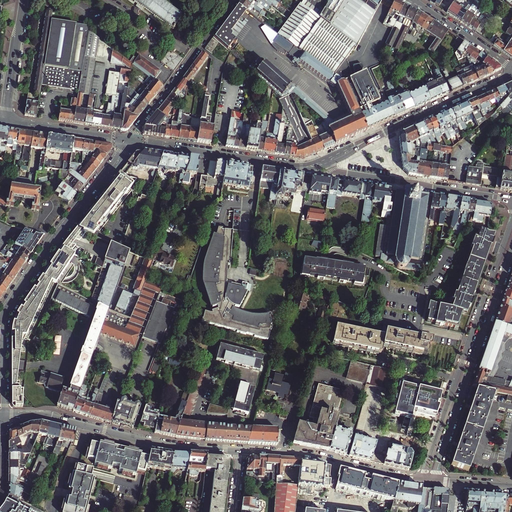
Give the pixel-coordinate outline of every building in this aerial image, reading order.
[(45,0),(42,4),(47,8),(51,4),(45,0)] [(181,16),(159,0),(134,0),(136,2),(145,8),(173,29),(175,27),(174,26),(181,16)] [(258,18),(260,14),(241,0),(240,0),(237,5),(246,11),(249,14),(251,12),(258,18)] [(256,6),(258,4),(252,0),(241,0),(260,14),(263,16),(265,14),(262,11),(256,6)] [(270,6),(261,0),(252,0),(258,4),(264,8),(266,10),(270,6)] [(355,49),(381,0),(344,0),(332,20),(322,13),(317,9),(309,3),(304,0),(303,0),(301,5),(300,4),(277,35),(342,83),(348,80),(346,75),(343,73),(348,66),(345,59),(354,48),(355,49)] [(311,0),(309,3),(317,9),(322,0),(311,0)] [(330,0),(322,13),(332,20),(344,0),(330,0)] [(461,8),(464,3),(466,0),(454,0),(446,13),(455,19),(461,10),(462,8),(461,8)] [(511,0),(497,0),(511,8),(511,0)] [(395,13),(399,15),(404,5),(395,1),(383,24),(393,29),(399,32),(402,25),(396,22),(395,23),(391,20),(392,17),(394,17),(395,13)] [(143,10),(145,8),(136,2),(134,4),(136,5),(137,4),(142,8),(141,9),(143,10)] [(460,22),(466,13),(471,7),(464,3),(461,8),(462,8),(463,6),(465,8),(464,10),(463,11),(461,10),(455,19),(460,22)] [(231,33),(230,33),(246,11),(237,5),(213,37),(219,42),(227,50),(235,40),(231,36),(231,35),(231,33)] [(396,22),(402,25),(410,8),(404,5),(399,15),(396,22)] [(460,22),(468,27),(476,14),(478,11),(471,7),(466,13),(460,22)] [(404,40),(407,34),(418,12),(410,8),(402,25),(399,32),(391,47),(398,51),(404,40)] [(43,18),(51,19),(52,11),(46,10),(44,12),(43,18)] [(468,27),(471,29),(478,20),(480,17),(481,15),(481,14),(478,11),(476,14),(468,27)] [(415,25),(422,15),(418,12),(407,34),(409,36),(412,31),(411,31),(412,30),(413,30),(415,25)] [(420,28),(420,29),(427,18),(422,15),(415,25),(413,30),(415,32),(412,37),(414,38),(416,34),(417,34),(420,28)] [(471,29),(475,32),(480,24),(484,19),(481,15),(480,17),(478,20),(471,29)] [(42,27),(50,28),(51,21),(51,19),(43,18),(42,27)] [(422,37),(425,33),(433,22),(427,18),(420,29),(420,28),(417,34),(416,34),(414,38),(417,40),(419,35),(422,37)] [(480,24),(485,28),(489,22),(484,19),(480,24)] [(74,89),(79,91),(84,54),(85,47),(86,39),(88,30),(88,27),(75,25),(51,21),(50,28),(49,36),(47,44),(46,53),(45,62),(43,70),(42,78),(41,85),(57,87),(74,89)] [(433,54),(433,53),(448,32),(433,22),(425,33),(435,39),(428,51),(433,54)] [(511,38),(511,30),(511,31),(505,26),(503,28),(507,31),(505,34),(511,39),(511,38)] [(41,35),(49,36),(50,28),(42,27),(41,35)] [(382,51),(388,54),(391,47),(399,32),(393,29),(382,51)] [(73,123),(84,125),(90,95),(99,39),(88,30),(86,39),(85,47),(84,54),(79,91),(77,100),(73,123)] [(335,145),(366,131),(357,111),(345,85),(342,83),(277,35),(273,32),(266,41),(270,45),(275,48),(279,51),(281,48),(334,87),(336,86),(349,114),(332,121),(328,119),(313,105),(314,104),(314,102),(297,88),(295,87),(295,88),(291,85),(290,85),(286,82),(287,81),(286,81),(282,78),(283,77),(282,77),(282,78),(278,74),(279,74),(278,73),(278,74),(274,71),(274,70),(274,69),(273,70),(270,67),(270,66),(269,66),(265,63),(266,62),(265,62),(265,63),(264,62),(263,64),(261,62),(261,61),(260,62),(258,62),(257,61),(257,62),(255,64),(254,64),(253,63),(248,68),(282,98),(291,95),(294,93),(323,120),(324,122),(335,145)] [(417,40),(414,38),(412,37),(409,36),(407,34),(404,40),(413,46),(417,40)] [(40,43),(47,44),(49,36),(41,35),(40,43)] [(212,53),(211,53),(219,42),(213,37),(202,52),(208,57),(209,58),(212,53)] [(452,44),(459,48),(463,42),(456,37),(452,44)] [(511,58),(511,59),(511,38),(511,39),(507,45),(498,39),(497,41),(496,41),(495,42),(493,45),(511,58)] [(462,55),(465,54),(470,46),(463,42),(459,48),(456,51),(459,53),(461,57),(463,56),(462,55)] [(39,52),(46,53),(47,44),(40,43),(39,52)] [(469,58),(470,57),(475,50),(470,46),(465,54),(462,55),(463,56),(461,57),(462,58),(466,56),(467,58),(469,58)] [(132,64),(129,62),(113,50),(111,57),(111,63),(122,64),(131,70),(132,64)] [(161,63),(174,72),(183,60),(170,50),(161,63)] [(474,62),(476,60),(480,53),(475,50),(470,57),(469,58),(467,58),(469,62),(470,64),(471,63),(472,65),(473,65),(474,62)] [(38,61),(45,62),(46,53),(39,52),(38,61)] [(192,80),(191,80),(208,57),(202,52),(187,72),(183,79),(188,83),(189,84),(192,80)] [(481,61),(482,62),(486,57),(480,53),(476,60),(477,61),(480,63),(481,61)] [(154,80),(160,71),(139,56),(137,59),(135,58),(134,57),(129,62),(132,64),(154,80)] [(500,71),(500,68),(486,57),(482,62),(481,61),(480,63),(482,65),(484,66),(493,74),(500,71)] [(37,69),(43,70),(45,62),(38,61),(37,69)] [(483,78),(488,76),(485,72),(484,72),(482,68),(478,65),(476,63),(474,62),(473,65),(477,70),(478,70),(483,78)] [(477,81),(483,78),(478,70),(477,70),(473,65),(472,65),(471,66),(471,67),(477,81)] [(442,97),(448,94),(435,66),(432,68),(436,78),(434,79),(434,80),(442,97)] [(462,87),(469,85),(461,67),(461,66),(457,68),(455,69),(456,72),(459,71),(461,76),(462,75),(462,76),(459,78),(462,87)] [(469,85),(477,81),(471,67),(466,69),(464,66),(461,67),(469,85)] [(488,76),(493,74),(484,66),(482,68),(484,72),(485,72),(488,76)] [(35,77),(42,78),(43,70),(37,69),(35,77)] [(113,115),(115,107),(117,94),(119,82),(129,83),(131,70),(121,69),(120,74),(109,72),(107,84),(106,89),(105,95),(113,96),(112,97),(111,104),(108,104),(105,117),(102,117),(100,127),(111,129),(113,115)] [(371,129),(393,119),(386,104),(371,70),(365,73),(378,102),(362,109),(364,114),(371,129)] [(348,80),(354,78),(351,71),(346,73),(346,75),(348,80)] [(452,92),(462,87),(459,78),(458,77),(449,81),(449,80),(450,79),(446,71),(443,72),(452,92)] [(362,109),(378,102),(365,73),(354,78),(348,80),(342,83),(345,85),(357,111),(362,109)] [(41,86),(41,85),(42,78),(35,77),(34,86),(41,86)] [(145,86),(156,95),(162,87),(154,80),(149,86),(145,82),(144,82),(139,79),(138,80),(145,86)] [(184,91),(186,91),(188,83),(183,79),(179,84),(184,88),(182,89),(184,91)] [(430,102),(442,97),(434,80),(428,82),(427,83),(428,86),(424,87),(424,88),(430,102)] [(393,119),(405,113),(395,94),(390,81),(387,83),(386,84),(388,90),(386,91),(387,93),(386,94),(389,103),(386,104),(393,119)] [(405,113),(413,110),(407,96),(401,82),(399,83),(400,84),(399,85),(399,86),(401,91),(395,94),(405,113)] [(511,83),(495,91),(502,105),(511,94),(511,83)] [(184,91),(182,89),(184,88),(179,84),(175,89),(180,92),(180,93),(182,95),(182,94),(184,91)] [(152,100),(156,95),(145,86),(143,89),(141,88),(140,89),(144,93),(152,100)] [(413,110),(430,102),(424,88),(407,96),(413,110)] [(149,104),(152,100),(144,93),(140,89),(138,92),(142,95),(140,97),(149,104)] [(182,95),(180,93),(180,92),(175,89),(171,94),(176,97),(179,98),(182,95)] [(111,129),(121,131),(125,105),(125,103),(127,92),(125,91),(124,96),(123,96),(120,113),(120,116),(113,115),(111,129)] [(499,109),(502,105),(495,91),(486,95),(491,105),(495,103),(496,105),(497,104),(499,109)] [(197,142),(210,144),(212,132),(213,128),(209,127),(210,117),(206,116),(209,97),(209,95),(208,94),(205,93),(201,120),(197,142)] [(25,116),(36,117),(38,104),(32,103),(32,100),(33,100),(34,97),(34,96),(33,96),(33,94),(31,94),(28,94),(25,116)] [(145,109),(149,104),(140,97),(135,94),(131,99),(145,109)] [(511,94),(502,105),(499,109),(497,111),(499,113),(500,113),(503,109),(504,109),(507,105),(507,104),(509,102),(510,103),(510,104),(510,106),(511,107),(511,94)] [(84,125),(91,126),(94,110),(94,108),(92,108),(94,95),(90,95),(84,125)] [(317,153),(301,118),(291,95),(282,98),(279,100),(282,109),(289,123),(293,133),(297,142),(297,144),(301,142),(308,157),(317,153)] [(491,107),(491,105),(486,95),(483,96),(488,108),(491,107)] [(488,108),(483,96),(475,100),(480,111),(484,118),(485,121),(491,116),(490,114),(487,115),(484,110),(488,108)] [(173,107),(174,103),(168,98),(165,102),(173,107)] [(67,122),(73,123),(77,100),(72,99),(70,107),(69,107),(68,113),(67,122)] [(140,115),(145,109),(131,99),(128,103),(128,105),(140,115)] [(478,112),(480,111),(475,100),(467,104),(472,114),(477,127),(485,121),(484,118),(481,119),(478,112)] [(170,111),(173,107),(165,102),(162,105),(170,111)] [(466,117),(472,114),(467,104),(457,108),(464,123),(466,122),(465,120),(467,119),(466,117)] [(125,131),(128,130),(140,115),(128,105),(125,105),(121,131),(125,131)] [(167,120),(168,115),(170,111),(162,105),(156,113),(167,120)] [(164,137),(169,138),(172,123),(173,115),(174,110),(174,108),(173,107),(170,111),(168,115),(167,120),(164,137)] [(468,132),(464,123),(457,108),(451,111),(457,124),(458,125),(460,124),(462,130),(463,129),(465,133),(468,132)] [(274,155),(284,156),(286,144),(282,144),(283,137),(282,137),(283,127),(288,128),(289,123),(282,109),(281,115),(278,132),(274,155)] [(366,131),(371,129),(364,114),(362,109),(357,111),(366,131)] [(91,126),(100,127),(102,117),(103,112),(99,111),(94,110),(91,126)] [(58,121),(65,122),(67,113),(67,112),(60,111),(58,121)] [(169,138),(179,140),(182,117),(183,112),(179,111),(177,124),(172,123),(169,138)] [(455,125),(457,124),(451,111),(446,113),(456,135),(459,133),(456,127),(455,125)] [(143,134),(164,137),(167,120),(156,113),(142,130),(143,134)] [(457,136),(456,135),(446,113),(440,116),(451,139),(457,136)] [(212,132),(219,133),(222,115),(215,114),(213,128),(212,132)] [(274,155),(278,132),(281,115),(276,115),(275,121),(272,135),(266,133),(263,153),(274,155)] [(447,140),(451,139),(440,116),(434,118),(441,135),(444,133),(447,140)] [(188,141),(197,142),(201,120),(195,119),(191,118),(190,129),(188,141)] [(317,153),(324,150),(317,135),(311,121),(301,118),(317,153)] [(442,136),(441,135),(434,118),(428,121),(434,134),(438,142),(439,141),(438,138),(442,136)] [(238,149),(246,150),(249,128),(245,127),(246,121),(246,120),(243,119),(243,122),(238,149)] [(225,147),(238,149),(243,122),(230,120),(225,147)] [(263,153),(266,133),(268,121),(262,120),(261,126),(257,152),(263,153)] [(432,135),(434,134),(428,121),(422,124),(432,145),(436,146),(432,135)] [(324,150),(335,145),(324,122),(321,123),(326,134),(323,135),(322,134),(321,133),(317,135),(324,150)] [(284,156),(290,157),(292,140),(291,139),(291,134),(293,134),(293,133),(289,123),(288,128),(288,131),(287,139),(286,144),(284,156)] [(246,150),(257,152),(261,126),(261,125),(260,125),(259,124),(258,124),(257,125),(256,125),(256,127),(250,126),(249,128),(246,150)] [(431,145),(432,145),(422,124),(414,128),(421,144),(428,144),(431,145)] [(5,152),(6,146),(9,130),(0,128),(0,150),(1,152),(4,152),(5,152)] [(420,149),(421,144),(414,128),(406,131),(412,144),(417,142),(417,149),(420,149)] [(16,150),(18,141),(19,131),(9,130),(6,146),(13,147),(13,150),(16,150)] [(19,145),(24,146),(26,132),(19,131),(18,141),(16,150),(15,161),(19,161),(21,148),(20,147),(19,146),(19,145)] [(415,149),(412,144),(406,131),(402,133),(399,139),(400,147),(415,149)] [(29,162),(31,148),(33,133),(26,132),(24,146),(29,147),(29,148),(28,148),(26,149),(24,162),(29,162)] [(44,160),(46,151),(48,136),(33,133),(31,148),(41,150),(39,165),(37,165),(36,173),(42,174),(43,168),(44,160)] [(69,172),(70,164),(74,140),(48,136),(46,151),(67,155),(66,163),(64,163),(64,164),(50,162),(50,161),(44,160),(43,168),(60,171),(63,171),(69,172)] [(78,151),(82,152),(84,141),(74,140),(70,164),(73,164),(75,153),(76,153),(77,152),(78,151)] [(90,156),(92,153),(95,143),(90,142),(87,155),(90,156)] [(304,159),(308,157),(301,142),(297,144),(295,158),(304,159)] [(92,153),(103,160),(113,149),(111,145),(95,143),(92,153)] [(416,177),(422,178),(428,144),(421,144),(420,149),(420,154),(416,177)] [(422,178),(429,179),(433,156),(433,152),(434,149),(431,148),(432,146),(430,146),(431,145),(428,144),(422,178)] [(429,179),(436,180),(441,146),(436,146),(432,145),(431,145),(430,146),(432,146),(431,148),(434,149),(433,152),(436,153),(436,157),(433,156),(429,179)] [(441,180),(443,167),(443,164),(442,164),(443,153),(444,153),(445,147),(441,146),(436,180),(441,180)] [(511,150),(506,146),(501,179),(499,189),(511,191),(511,150)] [(408,175),(416,177),(420,154),(416,154),(417,149),(415,149),(400,147),(403,170),(408,175)] [(441,180),(447,181),(452,148),(445,147),(444,153),(447,154),(445,165),(446,165),(446,168),(443,167),(441,180)] [(86,232),(93,235),(104,220),(103,219),(109,212),(110,213),(120,201),(119,200),(122,195),(124,196),(136,180),(129,178),(125,175),(131,167),(143,152),(142,151),(137,153),(62,247),(70,252),(86,232)] [(152,178),(155,179),(158,170),(163,154),(144,151),(143,152),(131,167),(136,168),(138,167),(139,166),(154,169),(153,172),(151,173),(151,176),(152,178)] [(100,165),(103,160),(92,153),(90,156),(89,158),(91,160),(92,159),(100,165)] [(175,173),(175,171),(178,156),(163,154),(158,170),(162,171),(164,173),(166,174),(169,172),(175,173)] [(182,183),(189,165),(190,158),(178,156),(175,171),(182,172),(182,174),(180,176),(179,183),(182,184),(182,183)] [(97,169),(100,165),(92,159),(91,160),(89,158),(87,157),(85,161),(88,163),(89,163),(97,169)] [(191,174),(196,175),(199,159),(190,158),(189,165),(182,183),(189,185),(191,174)] [(212,184),(213,185),(217,162),(209,161),(207,177),(201,177),(200,184),(212,186),(212,184)] [(220,200),(223,186),(226,163),(217,162),(213,185),(218,185),(217,193),(218,195),(217,200),(220,200)] [(69,175),(83,186),(97,169),(89,163),(88,163),(83,169),(81,167),(82,165),(81,164),(80,165),(73,164),(70,164),(69,172),(69,175)] [(252,175),(251,175),(253,167),(248,167),(234,165),(234,164),(226,163),(223,186),(248,190),(250,181),(251,181),(252,175)] [(482,175),(499,177),(500,170),(483,167),(483,165),(483,164),(477,163),(477,164),(476,166),(475,169),(469,168),(468,168),(467,175),(465,184),(480,186),(482,175)] [(274,204),(275,197),(279,171),(261,169),(259,188),(271,190),(269,203),(270,204),(274,204)] [(11,183),(34,186),(36,176),(28,174),(27,179),(19,178),(20,172),(13,171),(11,183)] [(62,184),(66,180),(68,176),(69,175),(69,172),(63,171),(60,171),(58,181),(61,181),(60,183),(56,188),(58,190),(55,193),(69,204),(76,195),(67,188),(63,185),(62,184)] [(295,190),(308,192),(310,182),(308,182),(308,185),(301,184),(303,175),(279,171),(275,197),(290,199),(290,196),(293,196),(295,190)] [(452,182),(465,184),(467,175),(454,173),(452,182)] [(79,191),(83,186),(69,175),(68,176),(66,180),(79,191)] [(308,192),(328,196),(330,179),(311,176),(310,180),(310,182),(308,192)] [(368,223),(372,203),(374,186),(330,179),(328,196),(325,217),(332,218),(336,196),(341,197),(341,194),(359,197),(359,200),(364,200),(361,222),(368,223)] [(76,195),(79,191),(66,180),(62,184),(63,185),(64,184),(68,187),(67,188),(76,195)] [(39,208),(38,208),(41,187),(34,186),(11,183),(8,200),(0,197),(0,205),(5,207),(6,206),(6,205),(13,207),(14,204),(12,204),(13,200),(13,198),(34,202),(34,203),(33,207),(32,207),(31,209),(39,210),(39,208)] [(143,189),(150,192),(153,185),(145,183),(143,189)] [(387,218),(391,191),(391,189),(374,186),(372,203),(383,205),(381,217),(387,218)] [(403,192),(391,191),(387,218),(386,222),(382,222),(382,226),(380,225),(375,258),(385,263),(394,264),(396,267),(398,268),(418,272),(415,278),(418,280),(420,276),(432,197),(419,195),(419,193),(404,191),(403,192)] [(132,245),(148,197),(142,195),(141,198),(139,198),(133,215),(135,215),(132,222),(130,221),(124,238),(126,239),(125,243),(132,245)] [(434,209),(438,209),(440,197),(432,195),(432,197),(427,229),(429,229),(430,221),(432,221),(434,211),(434,210),(434,209)] [(443,226),(444,217),(447,198),(440,197),(438,209),(442,210),(441,213),(440,213),(438,225),(443,226)] [(458,211),(455,211),(455,208),(454,208),(454,207),(453,206),(453,204),(454,204),(454,203),(455,202),(456,199),(447,198),(444,217),(452,218),(450,227),(453,229),(456,223),(460,207),(459,208),(458,209),(458,211)] [(463,225),(464,222),(469,201),(460,200),(459,203),(460,205),(460,206),(460,207),(456,223),(453,229),(460,233),(463,225)] [(467,226),(470,227),(472,221),(476,202),(469,201),(464,222),(467,222),(467,226)] [(482,217),(489,218),(491,204),(476,202),(472,221),(482,222),(482,217)] [(304,228),(322,231),(324,220),(306,217),(304,228)] [(230,265),(233,232),(224,231),(224,229),(218,228),(216,236),(213,235),(204,261),(202,271),(202,278),(204,289),(205,294),(210,307),(212,306),(212,307),(217,306),(218,309),(211,311),(212,314),(204,312),(203,319),(202,319),(201,322),(237,331),(236,332),(246,334),(246,333),(254,336),(267,340),(270,330),(271,330),(272,326),(270,326),(270,325),(271,325),(270,316),(271,316),(271,314),(262,315),(252,314),(241,311),(234,307),(236,306),(240,307),(248,291),(247,290),(241,289),(240,289),(241,286),(231,284),(231,286),(226,285),(228,265),(230,265)] [(23,233),(15,244),(16,245),(17,246),(21,248),(30,255),(42,238),(43,236),(35,234),(32,233),(24,230),(23,233)] [(443,325),(457,328),(462,313),(466,315),(469,307),(471,308),(473,300),(472,299),(484,264),(490,247),(492,247),(494,240),(492,240),(495,235),(488,235),(487,232),(481,230),(478,239),(474,238),(471,247),(473,248),(456,295),(454,295),(452,301),(454,302),(451,309),(438,304),(438,307),(429,303),(427,312),(429,312),(427,321),(435,323),(435,325),(442,326),(443,325)] [(312,246),(320,248),(322,242),(314,240),(312,246)] [(134,291),(133,295),(116,289),(129,252),(110,243),(104,261),(97,258),(95,263),(93,262),(92,264),(96,266),(94,271),(100,274),(91,301),(109,311),(130,320),(138,303),(146,281),(153,262),(149,261),(144,259),(132,291),(134,291)] [(28,259),(30,255),(21,248),(19,250),(16,248),(15,247),(14,247),(13,246),(11,248),(14,250),(28,259)] [(11,334),(11,404),(12,405),(12,406),(13,407),(14,407),(15,408),(26,408),(27,398),(29,391),(25,391),(25,382),(22,382),(22,337),(25,335),(51,280),(56,283),(75,255),(70,252),(62,247),(19,309),(18,312),(17,314),(15,317),(14,319),(13,323),(12,327),(12,328),(12,330),(12,332),(11,334)] [(25,263),(28,259),(14,250),(13,252),(16,255),(15,257),(25,263)] [(21,268),(25,263),(15,257),(12,254),(9,252),(8,252),(5,256),(7,258),(12,261),(21,268)] [(17,275),(21,268),(12,261),(7,258),(5,261),(0,257),(0,263),(4,266),(9,270),(17,275)] [(327,262),(305,259),(302,277),(310,278),(310,276),(317,277),(317,280),(325,281),(325,279),(340,281),(339,283),(347,284),(347,282),(355,283),(354,285),(363,287),(366,269),(343,265),(343,264),(327,261),(327,262)] [(174,272),(176,273),(178,268),(160,261),(157,271),(172,277),(174,272)] [(16,276),(17,275),(9,270),(4,266),(0,263),(0,274),(4,277),(11,283),(15,278),(16,276)] [(0,286),(6,291),(11,283),(4,277),(0,274),(0,286)] [(162,287),(146,281),(138,303),(130,320),(121,341),(136,347),(155,293),(159,295),(160,292),(162,287)] [(57,407),(73,412),(82,385),(91,360),(92,357),(97,343),(100,334),(109,311),(91,301),(58,284),(51,298),(89,318),(95,307),(98,308),(88,337),(86,342),(70,388),(73,389),(72,393),(63,390),(62,391),(60,391),(63,381),(63,378),(41,371),(37,383),(44,385),(44,387),(45,388),(46,389),(46,390),(45,406),(57,407)] [(182,301),(160,292),(159,295),(143,339),(159,345),(160,346),(151,372),(158,375),(163,356),(182,301)] [(292,308),(303,311),(307,295),(297,292),(292,308)] [(511,294),(505,292),(503,300),(511,303),(511,294)] [(329,302),(330,299),(320,294),(318,297),(329,302)] [(508,328),(511,318),(511,316),(511,303),(503,300),(495,324),(508,328)] [(100,334),(121,341),(130,320),(109,311),(100,334)] [(316,321),(322,323),(326,313),(319,311),(316,321)] [(76,334),(81,336),(86,322),(80,320),(76,334)] [(488,374),(490,374),(502,338),(503,336),(511,338),(511,329),(508,328),(495,324),(494,324),(472,387),(477,388),(497,393),(507,395),(511,396),(511,397),(511,396),(511,380),(511,382),(506,382),(506,381),(487,377),(488,374)] [(384,336),(335,326),(332,343),(348,347),(348,349),(351,350),(352,347),(366,350),(365,353),(369,354),(370,351),(379,353),(380,353),(381,352),(382,346),(392,348),(392,351),(395,351),(396,349),(411,352),(411,355),(414,355),(415,353),(425,355),(426,355),(427,354),(428,350),(427,349),(427,348),(428,348),(429,347),(431,341),(425,340),(425,339),(424,339),(424,340),(420,339),(385,331),(384,336)] [(431,334),(422,332),(420,339),(424,340),(424,339),(425,339),(425,340),(431,341),(432,336),(432,335),(431,334)] [(149,372),(151,372),(160,346),(159,345),(149,372)] [(244,351),(220,345),(216,361),(240,367),(244,351)] [(263,356),(244,351),(240,367),(259,372),(263,356)] [(347,381),(365,385),(368,374),(366,373),(366,372),(365,372),(365,371),(353,368),(355,362),(352,361),(347,381)] [(366,373),(368,374),(370,366),(355,362),(353,368),(365,371),(365,372),(366,372),(366,373)] [(183,413),(190,416),(191,413),(206,369),(199,366),(190,392),(183,413)] [(376,440),(379,429),(394,372),(370,366),(368,374),(365,385),(354,430),(356,431),(354,436),(357,437),(359,433),(363,434),(363,435),(362,438),(368,440),(369,438),(376,440)] [(283,380),(291,382),(293,375),(285,373),(283,380)] [(290,385),(281,383),(283,376),(275,374),(273,381),(269,380),(266,390),(278,393),(277,396),(280,397),(280,398),(283,399),(283,398),(287,399),(290,385)] [(292,444),(317,449),(322,420),(330,387),(318,384),(309,417),(313,418),(311,427),(298,423),(292,444)] [(73,412),(81,415),(87,398),(82,396),(82,395),(83,396),(87,386),(82,385),(73,412)] [(255,389),(240,385),(233,410),(248,414),(255,389)] [(317,449),(329,451),(336,424),(332,423),(333,419),(335,419),(336,415),(343,391),(330,387),(322,420),(317,449)] [(468,470),(481,432),(494,394),(496,395),(497,393),(477,388),(464,425),(451,465),(468,470)] [(81,415),(89,417),(97,398),(100,390),(96,389),(92,398),(93,399),(93,400),(87,398),(81,415)] [(155,433),(175,437),(181,421),(183,413),(190,392),(188,392),(186,395),(183,394),(177,414),(179,415),(177,421),(174,421),(174,419),(173,418),(170,417),(168,418),(168,420),(158,417),(155,430),(155,433)] [(111,424),(111,423),(117,405),(97,398),(89,417),(111,424)] [(117,404),(117,405),(111,423),(118,426),(119,425),(120,424),(120,425),(121,426),(123,426),(126,426),(133,428),(141,408),(140,404),(137,404),(134,405),(128,403),(127,400),(121,398),(119,404),(117,404)] [(229,409),(210,404),(207,413),(218,414),(227,415),(229,409)] [(139,427),(155,430),(158,417),(159,410),(146,407),(139,427)] [(256,414),(264,416),(265,410),(258,408),(256,414)] [(198,424),(181,421),(175,437),(196,440),(199,441),(205,441),(207,425),(198,425),(198,424)] [(30,433),(38,435),(41,422),(30,424),(16,430),(19,438),(30,433)] [(38,435),(46,437),(50,424),(41,422),(38,435)] [(54,452),(59,440),(62,427),(50,424),(46,437),(43,445),(45,445),(45,446),(47,447),(48,446),(51,447),(50,450),(54,452)] [(347,449),(348,449),(350,441),(349,441),(351,434),(351,432),(350,430),(349,430),(348,427),(339,425),(336,424),(329,451),(345,456),(347,449)] [(224,442),(225,427),(207,425),(205,441),(224,442)] [(71,444),(73,445),(75,436),(76,431),(62,427),(59,440),(54,452),(53,454),(56,456),(58,455),(61,448),(69,450),(71,444)] [(252,429),(225,427),(224,442),(234,443),(248,444),(252,429)] [(276,442),(279,442),(280,434),(279,434),(280,430),(277,430),(252,428),(252,429),(248,444),(276,445),(276,442)] [(8,443),(19,438),(16,430),(10,431),(8,433),(8,443)] [(373,452),(376,440),(369,438),(368,440),(362,438),(363,435),(363,434),(359,433),(357,437),(354,436),(348,457),(370,462),(373,453),(373,452)] [(8,443),(8,450),(21,444),(19,438),(8,443)] [(99,446),(91,444),(87,459),(96,461),(95,466),(111,470),(112,465),(120,467),(119,471),(136,475),(137,471),(142,472),(146,473),(147,467),(149,457),(145,456),(141,455),(142,453),(100,443),(99,446)] [(8,454),(23,454),(21,445),(21,444),(8,450),(8,454)] [(370,462),(408,471),(412,456),(412,455),(412,454),(411,453),(410,453),(409,452),(407,452),(407,451),(402,450),(401,448),(399,447),(397,449),(388,446),(387,447),(386,452),(383,451),(382,451),(381,455),(373,453),(370,462)] [(147,467),(158,469),(162,451),(151,449),(150,456),(149,457),(147,467)] [(161,470),(170,471),(174,453),(162,451),(158,469),(158,473),(160,474),(161,470)] [(182,471),(187,472),(189,453),(174,452),(174,453),(170,471),(170,472),(174,472),(176,471),(176,469),(182,469),(182,471)] [(205,473),(205,470),(206,457),(206,454),(189,453),(187,472),(186,475),(189,475),(189,476),(192,477),(195,477),(198,475),(198,473),(205,473)] [(208,511),(222,511),(229,459),(206,457),(205,470),(214,471),(208,511)] [(245,482),(275,484),(276,465),(278,466),(279,458),(259,457),(257,477),(252,477),(246,476),(245,482)] [(32,489),(37,491),(50,460),(45,458),(32,489)] [(282,466),(300,467),(301,462),(301,459),(279,458),(278,466),(276,465),(275,484),(273,511),(294,511),(298,489),(298,482),(296,482),(296,486),(279,484),(279,483),(282,484),(283,478),(281,478),(282,466)] [(330,478),(329,476),(330,466),(325,465),(324,464),(301,462),(300,467),(298,482),(298,489),(300,490),(300,492),(304,493),(307,494),(311,495),(314,494),(319,495),(319,492),(322,492),(323,487),(329,488),(330,478)] [(21,477),(19,477),(19,473),(19,470),(20,470),(20,469),(23,469),(23,470),(24,468),(19,467),(17,467),(17,470),(8,470),(8,476),(19,480),(27,484),(28,481),(21,477)] [(93,471),(78,467),(76,475),(73,474),(69,491),(73,492),(72,500),(68,499),(64,511),(87,511),(95,480),(91,479),(93,471)] [(339,469),(337,477),(338,478),(335,490),(372,499),(373,496),(385,499),(384,503),(393,506),(395,496),(398,484),(371,477),(370,482),(363,481),(365,475),(355,473),(339,469)] [(21,477),(28,481),(31,473),(23,470),(21,473),(20,475),(22,476),(21,477)] [(25,488),(17,484),(19,480),(8,476),(9,485),(23,491),(24,492),(25,488)] [(414,506),(418,506),(421,488),(417,487),(398,484),(395,496),(393,506),(390,511),(396,511),(398,508),(411,510),(412,510),(413,508),(414,507),(414,506)] [(32,503),(20,497),(23,491),(9,485),(9,495),(31,506),(32,503)] [(430,511),(432,499),(433,489),(421,488),(418,506),(417,511),(430,511)] [(446,511),(448,491),(433,489),(432,499),(430,511),(446,511)] [(478,511),(480,493),(473,492),(467,492),(465,510),(472,511),(471,511),(478,511)] [(503,511),(504,502),(506,502),(506,495),(480,493),(478,511),(503,511)] [(507,511),(508,505),(511,505),(511,494),(506,495),(506,502),(504,502),(503,511),(507,511)] [(261,511),(262,511),(262,508),(261,507),(261,501),(262,501),(262,499),(260,499),(260,501),(259,501),(259,502),(243,499),(241,511),(261,511)] [(27,511),(6,501),(3,505),(0,509),(0,511),(27,511)] [(155,511),(162,511),(164,504),(157,503),(155,511)]
